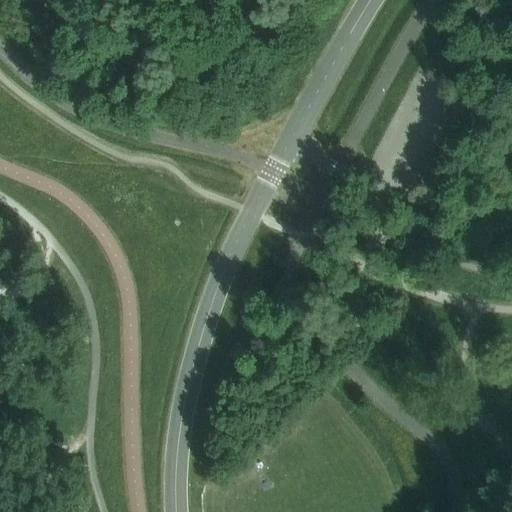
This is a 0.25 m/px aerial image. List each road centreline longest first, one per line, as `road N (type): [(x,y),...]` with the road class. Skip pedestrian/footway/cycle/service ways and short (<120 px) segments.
road 1 (unclassified): [(371,0),(226,267),(189,380),(175,511)]
road 2 (unknown): [(0,77),(125,158),(302,238)]
road 3 (unknown): [(511,307),(477,308),(377,276),(302,238)]
road 4 (unknown): [(511,446),(465,405),(459,360),(477,308)]
